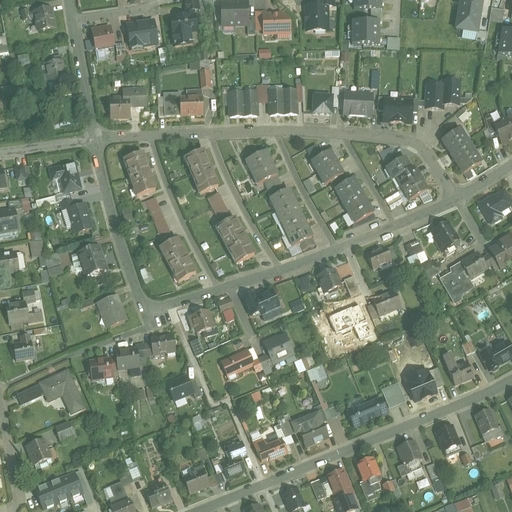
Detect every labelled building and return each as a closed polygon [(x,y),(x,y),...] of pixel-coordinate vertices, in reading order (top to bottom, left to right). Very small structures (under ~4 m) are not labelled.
[(381,0),(353,0),(354,10),(381,10),(381,0)] [(460,0),(456,30),(477,33),(482,0),(460,0)] [(198,1),(185,3),(186,12),(199,10),(198,1)] [(234,3),(221,4),(222,27),(235,27),(234,3)] [(248,3),(234,3),(235,27),(247,26),(249,26),(248,18),(248,3)] [(316,7),(306,7),(306,16),(306,17),(306,22),(307,32),(327,31),(327,7),(327,6),(316,7)] [(505,10),(493,8),(491,21),(503,23),(505,10)] [(51,10),(32,13),(35,26),(37,25),(38,33),(55,30),(51,10)] [(28,11),(21,12),(22,22),(30,21),(28,11)] [(266,13),(255,14),(255,18),(255,32),(264,31),(263,16),(266,16),(266,13)] [(279,13),(277,16),(266,16),(263,16),(264,31),(264,35),(275,35),(279,34),(282,32),(290,31),(289,21),(281,13),(279,13)] [(194,16),(171,19),(174,36),(172,36),(174,47),(186,45),(185,42),(191,41),(190,34),(197,33),(194,16)] [(255,18),(248,18),(249,26),(247,26),(248,36),(255,36),(255,32),(255,18)] [(154,22),(127,26),(131,49),(142,47),(142,43),(156,41),(157,45),(158,45),(154,22)] [(379,22),(352,22),(352,34),(379,34),(379,22)] [(110,29),(93,32),(92,32),(96,50),(113,47),(110,28),(110,29)] [(487,33),(477,32),(477,33),(476,42),(486,44),(487,33)] [(379,34),(352,34),(352,45),(379,45),(379,34)] [(10,63),(5,38),(0,38),(0,64),(0,65),(10,63)] [(400,39),(389,38),(388,50),(400,51),(400,39)] [(511,56),(511,43),(504,42),(502,55),(511,56)] [(126,56),(124,44),(116,45),(117,57),(126,56)] [(165,49),(158,50),(160,63),(167,62),(165,49)] [(271,51),(259,51),(259,59),(271,59),(271,51)] [(199,54),(199,62),(208,62),(208,53),(199,54)] [(30,56),(16,59),(18,68),(32,66),(30,56)] [(60,62),(42,65),(42,63),(36,64),(38,77),(44,76),(46,84),(64,80),(60,62)] [(191,71),(200,70),(199,62),(190,64),(191,71)] [(200,70),(200,73),(209,72),(208,62),(199,62),(200,70)] [(209,72),(200,73),(202,90),(211,89),(209,72)] [(459,83),(443,82),(443,87),(442,106),(443,106),(458,107),(458,105),(459,99),(459,83)] [(443,87),(427,86),(426,102),(426,108),(426,110),(442,111),(443,106),(442,106),(443,87)] [(124,98),(114,98),(114,101),(107,101),(108,110),(110,109),(111,119),(130,119),(129,108),(146,107),(145,91),(124,92),(124,98)] [(283,92),(269,93),(270,105),(270,117),(284,116),(283,92)] [(296,92),(283,92),(284,116),(297,116),(297,104),(296,92)] [(189,98),(181,99),(180,94),(163,94),(163,95),(164,95),(165,107),(164,107),(164,117),(203,116),(202,98),(189,98)] [(243,94),(229,95),(230,106),(230,118),(244,118),(243,94)] [(256,94),(243,94),(244,118),(257,117),(257,105),(256,94)] [(358,95),(345,94),(343,116),(357,117),(358,95)] [(372,96),(358,95),(357,117),(371,117),(372,96)] [(331,108),(332,98),(315,98),(314,114),(331,115),(331,108)] [(385,100),(384,100),(384,112),(383,123),(397,124),(398,101),(385,100)] [(68,101),(51,105),(51,106),(53,106),(57,125),(55,125),(56,127),(73,123),(73,122),(72,122),(67,103),(68,103),(68,101)] [(412,102),(398,101),(397,124),(411,125),(412,113),(412,102)] [(511,116),(506,119),(506,118),(501,120),(499,126),(495,127),(494,128),(496,133),(502,145),(511,140),(511,116)] [(495,127),(491,118),(485,121),(490,135),(496,133),(494,128),(495,127)] [(455,126),(444,133),(447,138),(458,131),(455,126)] [(447,138),(442,141),(449,153),(467,141),(465,142),(459,132),(460,130),(458,131),(447,138)] [(467,141),(449,153),(456,164),(474,152),(472,153),(466,143),(467,142),(467,141)] [(379,154),(383,162),(395,156),(390,148),(379,154)] [(256,149),(244,155),(247,162),(259,156),(256,149)] [(321,150),(309,156),(313,162),(324,156),(321,150)] [(203,151),(185,159),(185,160),(187,159),(190,166),(188,167),(197,187),(198,187),(201,194),(200,195),(218,188),(203,151)] [(313,162),(312,163),(313,164),(314,163),(320,173),(337,164),(331,152),(313,162)] [(474,152),(456,164),(464,175),(482,164),(481,163),(480,164),(473,154),(474,153),(474,152)] [(143,153),(124,159),(125,161),(127,160),(129,167),(127,168),(135,189),(137,188),(139,195),(137,196),(138,197),(156,190),(143,153)] [(247,162),(246,162),(246,163),(248,162),(254,173),(271,165),(265,153),(259,156),(247,162)] [(395,156),(383,162),(387,168),(398,162),(395,156)] [(387,168),(386,169),(388,168),(394,179),(393,180),(393,181),(414,168),(411,170),(405,158),(398,162),(387,168)] [(337,164),(320,173),(326,185),(331,182),(343,176),(343,175),(337,164)] [(75,165),(50,171),(52,182),(60,180),(64,194),(81,191),(75,165)] [(271,165),(254,173),(259,184),(257,185),(258,186),(265,182),(276,177),(277,177),(271,165)] [(23,168),(16,169),(18,180),(25,179),(23,168)] [(414,168),(393,181),(398,178),(404,189),(402,190),(421,180),(414,168)] [(343,176),(331,182),(333,185),(344,178),(343,176)] [(276,177),(265,182),(269,191),(280,185),(276,177)] [(344,178),(333,185),(336,190),(347,183),(344,178)] [(315,191),(309,180),(303,183),(310,194),(315,191)] [(336,190),(335,190),(335,191),(337,190),(343,201),(342,202),(360,192),(353,180),(347,183),(336,190)] [(421,180),(402,190),(404,190),(410,200),(409,201),(409,202),(419,196),(427,191),(421,180)] [(280,185),(269,191),(273,199),(284,193),(280,185)] [(273,199),(270,200),(270,201),(272,200),(277,211),(295,203),(289,191),(284,193),(273,199)] [(419,196),(424,204),(432,200),(427,191),(419,196)] [(360,192),(342,202),(344,201),(350,212),(348,213),(348,214),(367,203),(360,192)] [(511,204),(504,192),(490,201),(489,200),(480,206),(492,225),(503,218),(500,214),(511,206),(511,204)] [(218,194),(207,199),(213,210),(224,205),(218,194)] [(397,194),(386,200),(391,210),(403,203),(397,194)] [(56,197),(43,201),(45,207),(58,204),(56,197)] [(155,198),(145,203),(154,224),(164,219),(155,198)] [(21,200),(8,203),(9,211),(14,211),(23,210),(21,200)] [(72,200),(60,204),(62,210),(67,208),(68,210),(74,208),(72,200)] [(295,203),(277,211),(283,223),(301,215),(295,203)] [(367,203),(348,214),(350,213),(356,224),(354,225),(355,225),(373,215),(367,203)] [(74,208),(68,210),(76,234),(75,234),(75,235),(93,229),(90,221),(89,221),(84,206),(85,206),(84,205),(74,208)] [(224,205),(213,210),(219,221),(230,216),(224,205)] [(9,211),(0,213),(0,233),(18,231),(14,211),(9,211)] [(329,220),(324,212),(321,214),(325,222),(329,220)] [(301,215),(283,223),(289,235),(306,226),(301,215)] [(164,219),(154,224),(161,239),(171,235),(164,219)] [(234,219),(216,229),(217,230),(218,229),(221,235),(220,236),(233,259),(235,258),(238,264),(236,265),(236,266),(254,256),(234,219)] [(448,224),(432,233),(435,238),(433,239),(442,254),(451,248),(454,252),(455,251),(451,245),(458,241),(448,224)] [(289,235),(287,236),(289,235),(294,246),(293,247),(293,248),(299,245),(311,239),(312,239),(306,226),(289,235)] [(511,237),(510,235),(496,244),(497,247),(490,251),(489,251),(493,258),(500,269),(500,270),(507,266),(511,263),(511,237)] [(195,275),(177,239),(160,248),(178,283),(195,275)] [(311,239),(299,245),(302,252),(315,246),(311,239)] [(42,241),(30,243),(32,259),(45,256),(42,241)] [(418,241),(412,244),(417,256),(423,253),(418,241)] [(412,244),(405,247),(410,258),(417,256),(412,244)] [(100,248),(78,254),(85,278),(104,272),(101,263),(104,262),(100,248)] [(386,249),(367,257),(373,271),(392,263),(391,261),(397,259),(392,248),(386,251),(386,249)] [(16,253),(0,256),(0,276),(19,273),(16,253)] [(58,254),(45,258),(48,271),(61,267),(58,254)] [(461,264),(453,269),(455,272),(441,281),(453,301),(473,289),(469,281),(487,271),(486,269),(481,260),(477,254),(461,264)] [(486,257),(481,260),(486,269),(491,266),(492,266),(489,261),(486,257)] [(500,269),(493,258),(489,261),(492,266),(491,266),(495,272),(500,269)] [(436,267),(424,273),(428,280),(440,274),(436,267)] [(333,271),(317,278),(325,295),(333,291),(341,287),(333,271)] [(306,278),(298,281),(302,293),(310,290),(308,285),(306,278)] [(353,278),(344,282),(351,298),(360,294),(353,278)] [(395,293),(372,302),(374,306),(379,317),(401,308),(395,293)] [(272,294),(261,299),(260,297),(254,300),(262,318),(271,313),(274,318),(283,314),(280,309),(272,294)] [(116,296),(96,303),(97,305),(98,304),(107,328),(125,322),(116,296)] [(230,299),(218,304),(221,312),(233,308),(230,299)] [(92,300),(80,304),(83,310),(94,306),(92,300)] [(249,300),(243,302),(251,319),(257,316),(249,300)] [(300,302),(290,305),(294,315),(304,311),(300,302)] [(42,314),(33,316),(33,317),(27,319),(24,304),(6,307),(9,326),(27,323),(28,326),(44,323),(42,314)] [(379,317),(374,306),(367,309),(368,310),(372,320),(379,318),(379,317)] [(352,309),(339,314),(346,332),(367,324),(362,313),(360,307),(353,310),(352,309)] [(372,320),(368,310),(362,313),(367,324),(373,321),(372,320)] [(208,312),(190,318),(193,330),(196,329),(198,335),(214,330),(208,312)] [(231,312),(224,314),(227,323),(235,320),(231,312)] [(29,336),(21,337),(22,344),(13,346),(16,362),(34,359),(31,343),(30,343),(29,336)] [(173,337),(151,340),(153,356),(167,354),(168,358),(175,357),(175,353),(173,337)] [(285,337),(277,341),(277,339),(264,345),(269,356),(273,366),(285,360),(287,365),(296,361),(285,337)] [(198,342),(191,345),(196,359),(204,355),(198,342)] [(476,351),(472,342),(467,344),(471,354),(476,351)] [(511,353),(506,343),(481,358),(489,372),(511,358),(511,353)] [(471,354),(467,344),(462,347),(466,356),(471,354)] [(145,346),(136,347),(136,351),(138,351),(139,358),(146,357),(145,346)] [(136,351),(116,354),(117,360),(118,370),(118,371),(141,368),(139,358),(138,351),(136,351)] [(247,352),(238,356),(239,358),(222,366),(229,380),(237,376),(237,375),(253,367),(252,364),(247,352)] [(457,367),(452,355),(444,359),(448,371),(457,367)] [(269,356),(258,361),(262,370),(269,367),(273,366),(269,356)] [(311,369),(306,358),(300,361),(305,372),(311,369)] [(111,360),(90,364),(93,381),(105,379),(105,378),(112,377),(112,378),(114,378),(112,371),(111,361),(111,360)] [(262,370),(258,361),(252,364),(253,367),(256,373),(262,370)] [(457,367),(448,371),(455,387),(473,380),(466,364),(457,367)] [(318,383),(328,379),(323,366),(307,372),(311,382),(317,380),(318,383)] [(269,367),(262,370),(264,374),(265,376),(272,373),(269,367)] [(67,373),(41,385),(41,386),(30,391),(34,400),(45,394),(49,402),(63,396),(71,414),(84,409),(67,373)] [(258,376),(261,382),(266,380),(265,376),(264,374),(258,376)] [(187,378),(167,386),(174,402),(193,394),(189,383),(187,378)] [(430,379),(411,386),(417,403),(425,400),(425,398),(436,394),(430,379)] [(195,380),(189,383),(193,394),(195,400),(202,397),(195,380)] [(30,391),(18,397),(22,405),(34,400),(30,391)] [(259,393),(252,397),(255,404),(262,401),(259,393)] [(404,403),(400,393),(395,395),(399,405),(404,403)] [(382,400),(347,414),(353,430),(388,416),(382,400)] [(329,410),(332,420),(341,416),(337,407),(329,410)] [(329,410),(324,412),(327,422),(332,420),(329,410)] [(323,411),(316,413),(317,417),(320,425),(321,425),(328,422),(327,422),(324,412),(323,411)] [(489,412),(474,418),(485,443),(502,436),(499,429),(497,430),(489,412)] [(192,419),(197,432),(208,428),(203,415),(192,419)] [(317,417),(308,421),(307,420),(292,425),(296,436),(300,434),(306,449),(323,442),(321,437),(325,435),(321,425),(320,425),(317,417)] [(68,424),(55,429),(58,435),(57,435),(60,443),(75,437),(72,429),(71,430),(68,424)] [(285,424),(279,427),(284,441),(291,438),(285,424)] [(452,427),(436,434),(444,452),(447,458),(462,452),(459,446),(452,427)] [(276,435),(268,439),(271,446),(266,447),(266,446),(265,445),(264,444),(261,440),(253,443),(261,464),(269,461),(270,463),(292,454),(289,446),(284,448),(281,441),(279,442),(276,435)] [(43,441),(27,448),(34,466),(51,460),(43,441)] [(232,442),(222,446),(225,453),(235,449),(232,442)] [(414,443),(398,450),(404,466),(397,469),(401,479),(422,470),(418,462),(421,461),(414,443)] [(225,453),(229,462),(239,458),(244,456),(240,446),(235,449),(225,453)] [(478,446),(471,449),(476,461),(483,458),(478,446)] [(202,463),(209,460),(205,450),(198,452),(202,463)] [(468,455),(461,458),(465,467),(471,464),(468,455)] [(229,462),(221,466),(227,481),(245,473),(239,458),(229,462)] [(142,479),(136,459),(127,462),(134,482),(142,479)] [(373,460),(357,466),(363,483),(360,485),(365,497),(374,493),(381,491),(377,482),(381,480),(373,460)] [(434,465),(426,468),(431,481),(439,478),(434,465)] [(201,468),(194,471),(196,475),(183,480),(190,497),(210,489),(201,468)] [(88,506),(93,504),(80,472),(75,474),(83,495),(88,506)] [(344,472),(328,478),(335,496),(342,493),(344,498),(352,494),(344,472)] [(75,474),(35,491),(43,511),(83,495),(75,474)] [(144,479),(133,483),(137,492),(147,488),(144,479)] [(395,481),(391,483),(394,491),(391,492),(395,501),(402,497),(395,481)] [(423,481),(416,484),(418,490),(425,487),(423,481)] [(320,482),(311,485),(317,502),(326,498),(320,482)] [(133,483),(122,487),(126,497),(127,497),(127,496),(137,492),(133,483)] [(391,483),(382,486),(386,494),(391,492),(394,491),(391,483)] [(121,484),(110,488),(114,498),(109,500),(112,508),(110,509),(111,511),(134,511),(130,500),(128,501),(126,497),(122,487),(121,484)] [(499,485),(491,488),(496,501),(504,497),(499,485)] [(165,486),(146,494),(152,510),(162,506),(163,507),(172,503),(165,486)] [(298,490),(284,496),(290,511),(293,511),(305,507),(298,490)] [(367,504),(377,500),(374,493),(365,497),(367,504)] [(352,496),(343,499),(348,511),(355,511),(358,511),(352,496)] [(342,497),(333,501),(337,511),(348,511),(343,499),(342,497)] [(467,500),(454,505),(456,511),(463,511),(471,509),(467,500)]
